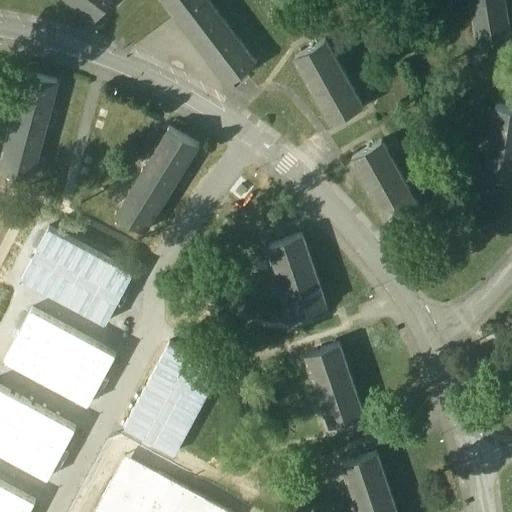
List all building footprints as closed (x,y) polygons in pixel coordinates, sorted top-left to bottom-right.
[(70,0),(93,17),(105,0),(70,0)] [(255,60),(213,0),(166,0),(223,82),(255,60)] [(506,0),(469,0),(475,38),(511,33),(506,0)] [(329,33),(294,49),(327,121),(362,105),(329,33)] [(20,67),(0,150),(0,168),(31,176),(56,76),(20,67)] [(511,174),(511,103),(495,100),(481,168),(511,174)] [(152,228),(196,138),(164,122),(119,212),(152,228)] [(384,135),(350,152),(377,208),(411,192),(384,135)] [(0,240),(11,217),(0,211),(0,240)] [(291,314),(328,302),(304,230),(268,242),(291,314)] [(88,288),(54,341),(222,449),(256,396),(88,288)] [(341,339),(303,350),(323,417),(361,405),(341,339)] [(0,433),(0,511),(76,511),(126,413),(33,367),(0,433)] [(397,511),(380,448),(342,459),(357,511),(397,511)] [(234,511),(237,506),(121,453),(93,511),(234,511)]
